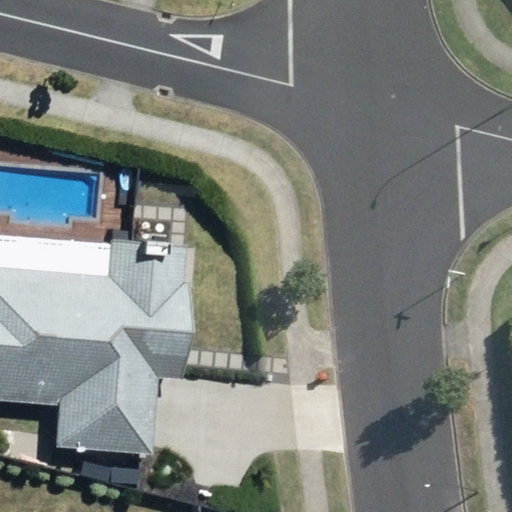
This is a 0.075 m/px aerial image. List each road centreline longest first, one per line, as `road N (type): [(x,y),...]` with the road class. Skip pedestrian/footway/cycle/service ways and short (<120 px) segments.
road 1 (residential): [(368,104),(409,511)]
road 2 (residential): [(0,14),(368,104)]
road 3 (residential): [(368,104),(511,142)]
